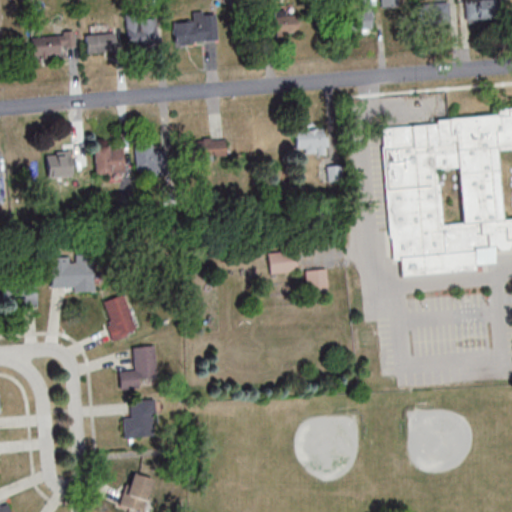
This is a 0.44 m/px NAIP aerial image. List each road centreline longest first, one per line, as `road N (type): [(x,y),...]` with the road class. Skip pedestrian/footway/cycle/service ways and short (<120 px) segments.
road 1 (residential): [(511,62),(0,107)]
road 2 (residential): [(0,353),(53,349),(66,358),(78,468),(68,485),(48,476),(38,385),(21,363),(0,356)]
